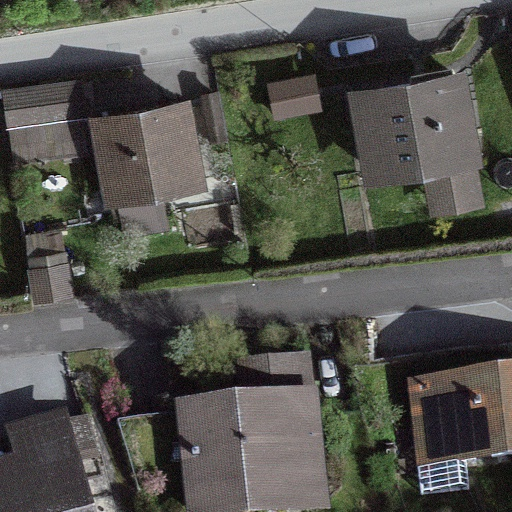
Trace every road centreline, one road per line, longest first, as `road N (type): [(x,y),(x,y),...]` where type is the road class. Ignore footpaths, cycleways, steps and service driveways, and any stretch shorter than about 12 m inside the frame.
road 1 (residential): [(511,275),(0,331)]
road 2 (residential): [(0,61),(420,0)]
